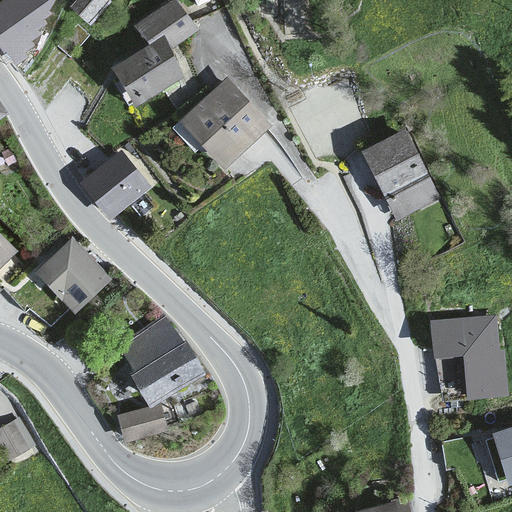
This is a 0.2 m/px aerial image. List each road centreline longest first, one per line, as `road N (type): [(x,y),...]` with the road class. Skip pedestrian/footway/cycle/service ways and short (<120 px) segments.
road 1 (tertiary): [(224,470),(248,430),(235,364),(85,219),(0,81)]
road 2 (residential): [(427,511),(409,361),(334,206)]
road 3 (tertiary): [(0,341),(56,382),(121,470),(176,491)]
